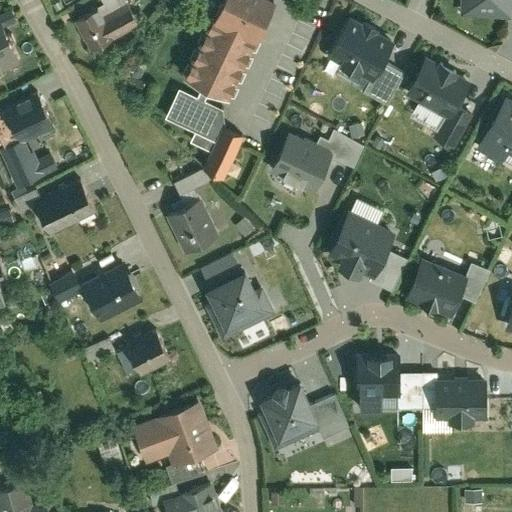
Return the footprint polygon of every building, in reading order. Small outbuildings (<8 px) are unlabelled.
[(99,0),(102,5),(72,21),(88,52),(138,26),(124,0),(99,0)] [(272,0),(219,0),(213,13),(210,11),(204,23),(208,25),(206,30),(202,28),(196,40),(200,42),(198,46),(194,44),(189,56),(193,58),(191,62),(187,60),(182,70),(187,73),(184,78),(201,85),(209,89),(228,98),(230,93),(234,94),(239,84),(235,82),(237,78),(241,80),(246,68),(242,66),(244,62),(248,64),(254,52),(249,50),(252,45),(256,47),(262,35),(257,33),(272,0)] [(459,0),(458,14),(507,17),(508,0),(459,0)] [(392,43),(348,18),(325,59),(366,83),(369,84),(381,61),(392,43)] [(0,72),(19,64),(0,23),(0,72)] [(469,82),(423,57),(405,90),(451,115),(469,82)] [(403,72),(381,61),(369,84),(366,83),(361,93),(385,106),(403,72)] [(221,108),(203,100),(209,89),(201,85),(196,97),(177,88),(164,118),(194,131),(189,142),(208,151),(201,168),(221,176),(240,133),(223,125),(221,108)] [(55,128),(38,90),(3,106),(6,114),(0,117),(0,130),(5,144),(17,139),(19,143),(25,141),(55,128)] [(511,101),(502,96),(468,156),(495,171),(500,163),(511,169),(511,101)] [(287,130),(269,168),(312,188),(330,150),(287,130)] [(17,139),(5,144),(10,153),(2,157),(15,189),(45,176),(42,169),(55,164),(50,153),(38,158),(33,148),(29,150),(25,141),(19,143),(17,139)] [(173,183),(180,198),(194,191),(213,181),(200,170),(173,183)] [(48,234),(95,211),(79,178),(39,197),(32,201),(33,205),(48,234)] [(32,201),(39,197),(35,189),(12,200),(18,212),(33,205),(32,201)] [(168,203),(172,212),(198,199),(194,191),(180,198),(168,203)] [(172,212),(164,215),(183,255),(220,237),(201,198),(198,199),(172,212)] [(349,208),(330,250),(375,271),(387,245),(395,228),(349,208)] [(6,211),(0,212),(0,226),(10,223),(6,211)] [(408,255),(387,245),(375,271),(372,276),(393,286),(408,255)] [(209,285),(243,269),(235,251),(201,268),(209,285)] [(466,274),(422,255),(404,296),(448,315),(456,296),(466,274)] [(101,320),(141,300),(121,260),(82,280),(101,320)] [(470,265),(466,274),(456,296),(474,304),(488,272),(470,265)] [(208,303),(224,336),(280,309),(268,286),(261,289),(250,266),(243,269),(209,285),(208,286),(214,300),(208,303)] [(56,302),(80,290),(71,271),(46,283),(56,302)] [(171,361),(155,328),(124,342),(140,376),(171,361)] [(86,364),(114,352),(107,337),(80,349),(86,364)] [(359,351),(359,391),(404,390),(404,370),(404,350),(359,351)] [(423,369),(404,370),(404,390),(404,403),(424,403),(423,369)] [(439,369),(423,369),(424,403),(441,402),(440,376),(439,369)] [(489,374),(440,376),(441,402),(441,413),(450,412),(450,417),(478,416),(478,411),(491,410),(489,374)] [(305,381),(265,399),(269,407),(261,411),(276,446),(320,427),(325,425),(314,401),(305,381)] [(336,391),(314,401),(325,425),(320,427),(324,435),(351,423),(336,391)] [(216,449),(199,401),(130,426),(144,463),(166,455),(170,466),(198,456),(216,449)] [(121,465),(113,439),(93,446),(101,472),(121,465)] [(204,471),(198,456),(170,466),(162,469),(167,484),(204,471)] [(46,511),(43,501),(32,504),(24,482),(0,489),(0,511),(46,511)] [(219,511),(211,484),(157,501),(160,511),(219,511)]
